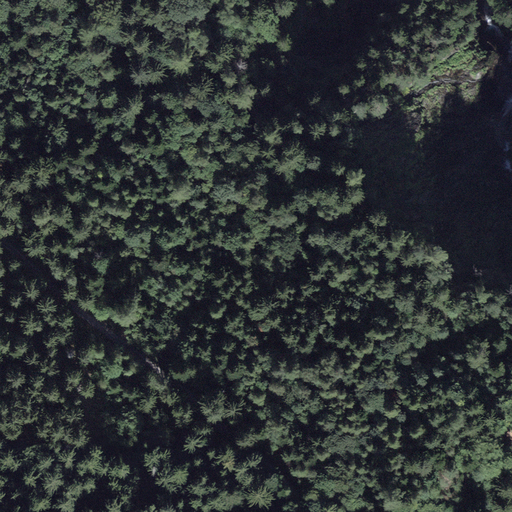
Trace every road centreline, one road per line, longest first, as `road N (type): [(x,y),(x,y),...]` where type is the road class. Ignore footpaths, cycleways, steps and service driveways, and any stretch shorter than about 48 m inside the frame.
road 1 (track): [(0,235),(91,320),(163,371)]
road 2 (track): [(163,371),(308,511)]
